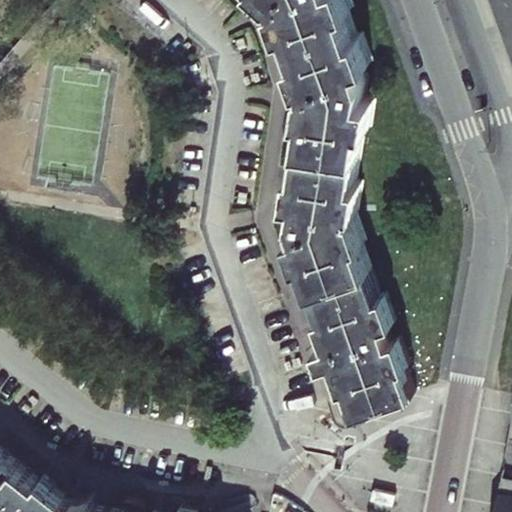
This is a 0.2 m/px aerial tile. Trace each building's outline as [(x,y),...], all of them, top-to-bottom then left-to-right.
[(307,259),(316,284),(374,263),(365,238),(369,236),(360,210),(357,210),(357,207),(360,207),(365,178),(359,177),(367,122),(373,122),(377,93),(367,91),(369,75),(364,59),(374,56),(365,29),(359,31),(349,5),(355,2),(354,0),(276,0),(285,27),(292,25),(301,51),(295,54),(304,80),(307,79),(309,83),(306,83),(302,112),(307,113),(299,168),(294,168),(290,196),(299,197),(295,218),(299,230),(292,232),(302,260),(307,259)] [(374,263),(316,284),(319,293),(326,311),(321,313),(330,339),(388,320),(399,316),(389,289),(384,291),(374,263)] [(325,361),(337,357),(346,383),(351,382),(360,408),(418,388),(409,361),(413,360),(403,332),(393,335),(388,320),(330,339),(319,344),(325,361)] [(310,393),(326,384),(316,366),(300,375),(310,393)] [(511,511),(511,386),(507,413),(511,414),(511,491),(493,487),(487,511),(511,511)] [(84,495),(72,493),(70,494),(67,491),(69,489),(46,471),(42,475),(0,442),(0,438),(1,437),(0,436),(0,511),(124,511),(125,507),(97,502),(98,496),(96,490),(84,495)] [(200,511),(202,504),(184,500),(181,511),(200,511)] [(173,511),(172,511),(168,511),(158,502),(150,511),(125,507),(124,511),(173,511)]
